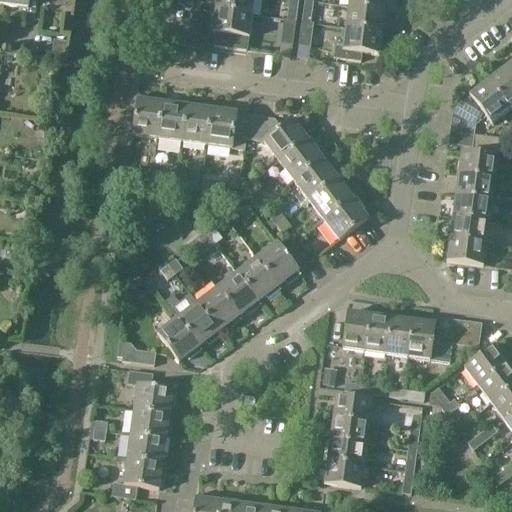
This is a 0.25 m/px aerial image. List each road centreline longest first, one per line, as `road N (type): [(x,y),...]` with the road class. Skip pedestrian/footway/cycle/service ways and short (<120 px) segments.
road 1 (residential): [(296,452),(243,445),(224,422),(229,369),(395,246)]
road 2 (residential): [(414,105),(155,73),(165,0)]
road 3 (residential): [(395,246),(414,105)]
road 4 (residential): [(511,310),(444,301),(395,246)]
road 5 (residential): [(414,105),(420,65),(484,17)]
